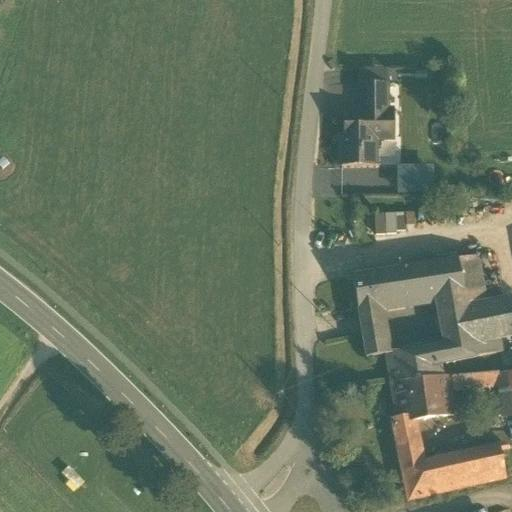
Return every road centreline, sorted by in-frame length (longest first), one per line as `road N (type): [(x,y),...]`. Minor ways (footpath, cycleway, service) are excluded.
road 1 (residential): [(323,0),(301,201),(305,450),(248,511)]
road 2 (tertiary): [(232,511),(58,334),(0,290)]
